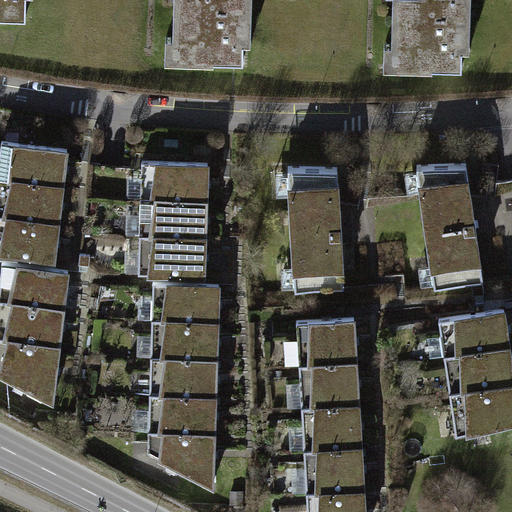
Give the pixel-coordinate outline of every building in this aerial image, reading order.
[(0,0),(0,22),(2,23),(2,19),(30,20),(31,3),(38,3),(38,0),(0,0)] [(177,0),(176,44),(168,44),(167,68),(217,70),(217,67),(245,68),(246,50),(253,51),(254,0),(177,0)] [(391,0),(398,0),(397,52),(389,51),(388,76),(438,78),(438,74),(466,75),(466,58),(474,58),(476,0),(391,0)] [(72,144),(4,136),(0,174),(67,181),(72,144)] [(208,159),(140,157),(139,195),(207,196),(208,159)] [(422,173),(436,292),(485,286),(470,170),(422,173)] [(67,181),(0,174),(0,211),(63,218),(67,181)] [(291,174),(297,294),(345,292),(339,176),(291,174)] [(207,196),(139,195),(138,232),(206,234),(207,196)] [(63,218),(0,211),(0,249),(59,256),(63,218)] [(206,234),(138,232),(137,270),(205,272),(206,234)] [(72,265),(3,258),(0,287),(0,293),(68,301),(72,265)] [(220,280),(152,278),(151,316),(219,318),(220,280)] [(0,293),(0,330),(64,338),(68,301),(0,293)] [(506,305),(438,314),(443,350),(511,341),(506,305)] [(354,312),(295,316),(298,360),(357,356),(354,312)] [(219,318),(151,316),(150,354),(218,355),(219,318)] [(0,366),(56,396),(64,338),(0,330),(0,366)] [(511,349),(511,341),(443,350),(448,388),(511,379),(511,349)] [(218,355),(150,354),(150,392),(217,393),(218,355)] [(298,360),(301,402),(360,398),(357,356),(298,360)] [(511,379),(448,388),(454,430),(511,422),(511,379)] [(150,392),(149,429),(216,431),(217,393),(150,392)] [(301,402),(304,447),(362,443),(360,398),(301,402)] [(148,448),(215,486),(216,431),(149,429),(148,448)] [(304,447),(307,490),(365,486),(362,443),(304,447)] [(307,490),(308,511),(367,511),(365,486),(307,490)]
